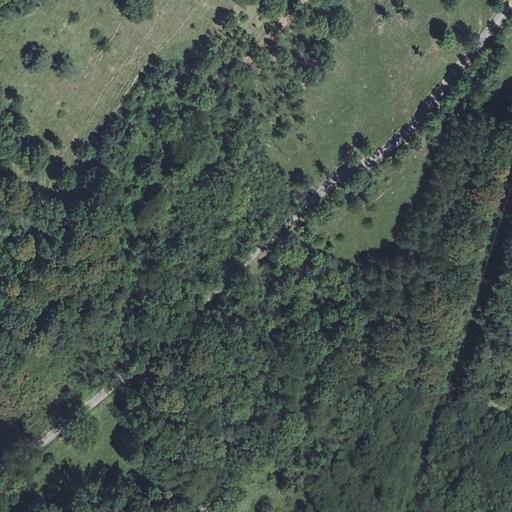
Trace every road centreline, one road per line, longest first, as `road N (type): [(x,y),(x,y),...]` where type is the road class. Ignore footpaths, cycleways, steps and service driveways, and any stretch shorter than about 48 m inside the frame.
road 1 (unclassified): [(511,2),(414,123),(347,170),(0,483)]
road 2 (unclassified): [(317,511),(326,466),(389,322),(442,234),(511,152)]
